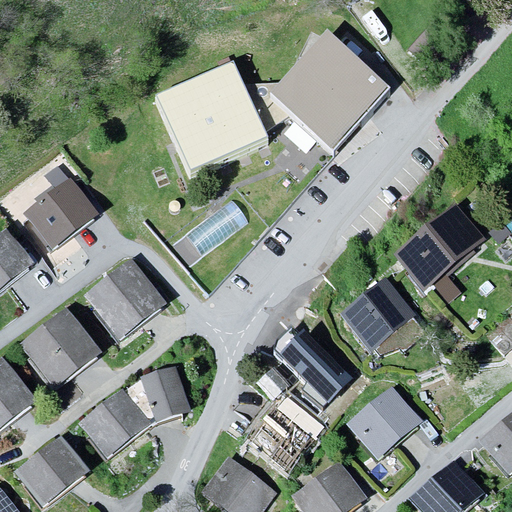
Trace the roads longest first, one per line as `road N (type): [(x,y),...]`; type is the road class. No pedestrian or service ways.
road 1 (residential): [(173,509),(237,345),(257,314),(511,18)]
road 2 (residential): [(386,511),(511,401)]
